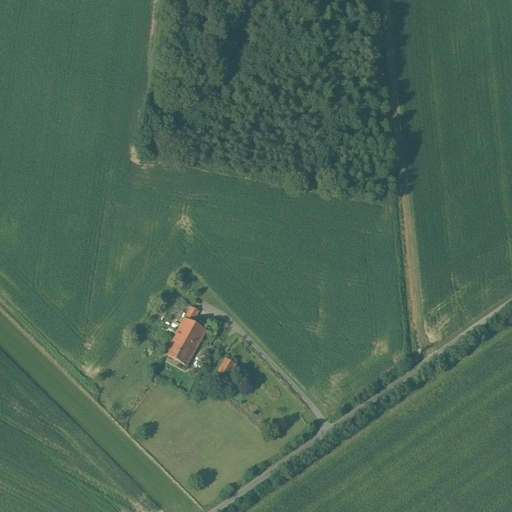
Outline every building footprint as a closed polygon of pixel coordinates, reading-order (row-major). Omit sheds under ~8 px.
[(191,307),(184,319),(192,323),(198,312),(191,307)] [(184,319),(172,341),(194,353),(206,331),(192,323),(184,319)] [(186,367),(194,353),(172,341),(165,355),(186,367)] [(225,360),(223,365),(232,370),(234,365),(225,360)] [(232,370),(223,365),(219,372),(228,377),(232,370)]
